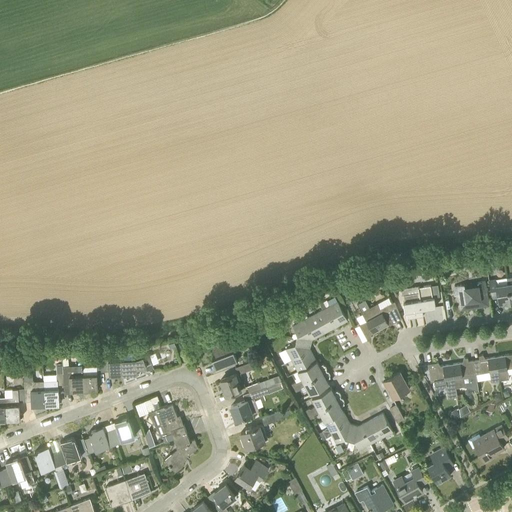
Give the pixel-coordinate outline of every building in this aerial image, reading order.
[(511,303),(508,283),(496,285),(495,279),(489,280),(492,295),(498,294),(499,304),(509,302),(509,303),(511,303)] [(481,299),(488,298),(485,280),(454,286),(455,296),(458,295),(461,310),(482,306),(481,299)] [(435,307),(431,285),(418,287),(419,292),(404,294),(405,301),(403,302),(405,311),(406,311),(407,318),(410,318),(410,316),(414,316),(414,317),(423,316),(422,309),(435,307)] [(381,328),(370,307),(365,299),(357,304),(366,320),(359,324),(368,340),(372,338),(370,334),(381,328)] [(322,309),(322,310),(331,328),(332,328),(332,329),(333,328),(336,326),(337,326),(340,324),(330,306),(327,300),(319,304),(322,309)] [(338,301),(330,306),(340,324),(341,324),(341,323),(348,320),(338,301)] [(377,303),(370,307),(381,328),(393,322),(392,321),(401,316),(394,301),(380,308),(377,303)] [(322,310),(313,314),(323,333),(331,328),(322,310)] [(304,311),(302,313),(315,337),(318,336),(319,336),(319,335),(323,333),(313,314),(308,317),(304,311)] [(298,335),(296,339),(311,343),(312,339),(314,338),(315,338),(315,337),(302,313),(297,315),(300,321),(293,325),(298,335)] [(252,324),(243,327),(245,334),(254,331),(252,324)] [(210,340),(216,356),(212,358),(216,368),(238,360),(227,333),(210,340)] [(286,348),(292,360),(311,350),(311,349),(310,349),(310,347),(311,344),(311,343),(296,339),(295,343),(286,348)] [(154,363),(167,357),(163,349),(151,355),(154,363)] [(292,360),(297,368),(315,358),(313,354),(314,354),(313,353),(311,350),(292,360)] [(61,351),(62,365),(63,365),(63,373),(64,386),(70,385),(70,390),(84,389),(83,374),(83,367),(82,367),(82,365),(69,366),(68,357),(65,357),(65,351),(61,351)] [(122,353),(122,351),(108,352),(108,358),(96,359),(97,371),(109,371),(109,375),(123,374),(122,353)] [(134,352),(122,353),(123,374),(137,373),(137,369),(146,365),(147,369),(154,367),(149,354),(136,358),(135,359),(134,352)] [(511,353),(496,356),(500,380),(509,378),(507,368),(511,367),(511,353)] [(479,359),(474,360),(476,373),(489,371),(491,382),(491,381),(500,380),(496,356),(484,358),(483,354),(479,355),(479,359)] [(452,363),(455,387),(463,386),(479,391),(476,373),(474,360),(468,360),(468,357),(463,357),(464,361),(452,363)] [(297,368),(301,377),(324,365),(323,363),(319,365),(317,360),(316,360),(315,358),(297,368)] [(252,361),(238,366),(241,372),(241,373),(255,367),(252,361)] [(457,396),(455,387),(452,363),(439,365),(438,362),(429,363),(431,381),(434,380),(435,387),(446,385),(448,398),(457,396)] [(57,380),(44,381),(45,404),(59,403),(58,386),(64,386),(63,373),(63,365),(62,365),(56,365),(56,373),(56,374),(57,380)] [(306,385),(329,373),(324,365),(301,377),(302,379),(296,382),(295,382),(291,384),(295,392),(300,389),(299,389),(306,385)] [(240,372),(241,372),(238,366),(235,367),(237,373),(221,380),(226,394),(241,388),(246,386),(240,372)] [(384,381),(393,398),(410,388),(400,371),(388,377),(389,379),(384,381)] [(23,373),(24,388),(25,401),(31,401),(32,405),(45,404),(44,381),(33,381),(32,380),(32,373),(23,373)] [(97,373),(83,374),(84,389),(98,388),(97,373)] [(329,373),(306,385),(310,394),(329,383),(327,379),(331,376),(329,373)] [(247,386),(249,392),(281,381),(279,374),(247,386)] [(283,387),(281,381),(249,392),(251,398),(231,406),(236,419),(259,410),(254,398),(283,387)] [(312,397),(317,405),(339,393),(337,389),(333,391),(331,387),(312,397)] [(4,390),(5,397),(7,419),(20,418),(19,401),(25,401),(24,388),(12,389),(4,390)] [(497,401),(502,398),(499,392),(493,395),(497,401)] [(320,412),(321,413),(344,401),(339,393),(317,405),(310,409),(310,408),(305,410),(309,418),(314,416),(313,415),(320,412)] [(148,412),(156,409),(153,403),(151,398),(135,404),(139,415),(148,412)] [(321,413),(325,422),(344,412),(343,410),(341,405),(345,403),(344,401),(321,413)] [(488,402),(486,409),(493,411),(495,404),(488,402)] [(172,432),(174,437),(187,432),(184,424),(181,425),(173,404),(168,406),(167,405),(156,409),(165,434),(172,432)] [(470,410),(467,404),(459,408),(461,416),(470,410)] [(397,421),(404,418),(396,405),(390,408),(397,421)] [(264,424),(296,412),(294,407),(280,412),(279,410),(262,416),(264,424)] [(456,408),(449,412),(453,419),(460,415),(456,408)] [(322,430),(324,433),(348,420),(347,417),(347,416),(346,416),(344,412),(325,422),(328,427),(322,430)] [(378,415),(376,416),(385,435),(393,431),(383,412),(382,412),(382,413),(379,415),(379,414),(378,415)] [(436,420),(433,415),(427,418),(430,423),(436,420)] [(376,416),(368,420),(378,439),(385,435),(376,416)] [(117,427),(111,429),(116,443),(136,435),(129,417),(115,422),(117,427)] [(346,437),(351,439),(354,424),(350,423),(349,421),(349,420),(348,420),(324,433),(326,438),(332,434),(336,442),(346,437)] [(361,424),(360,424),(370,443),(378,439),(368,420),(365,422),(365,421),(364,422),(361,424)] [(262,424),(241,432),(247,447),(263,441),(260,434),(265,432),(262,424)] [(354,424),(351,439),(354,440),(359,449),(370,443),(360,424),(359,425),(355,424),(354,424)] [(472,440),(484,461),(492,457),(491,454),(504,447),(500,441),(508,437),(501,425),(472,440)] [(91,436),(83,439),(87,448),(86,448),(88,453),(96,450),(116,443),(111,429),(105,432),(103,426),(89,431),(91,436)] [(187,432),(174,437),(178,448),(164,460),(171,467),(171,466),(175,471),(185,462),(183,459),(198,446),(195,438),(190,440),(187,432)] [(63,447),(57,449),(62,465),(68,463),(67,461),(81,455),(79,451),(86,448),(87,448),(83,439),(83,438),(76,440),(74,437),(61,442),(63,447)] [(335,446),(339,452),(344,450),(340,443),(335,446)] [(62,465),(57,449),(51,452),(49,446),(35,451),(42,470),(54,465),(56,469),(53,470),(59,486),(69,483),(62,466),(62,465)] [(436,456),(433,458),(434,461),(427,465),(437,482),(450,475),(444,462),(450,459),(451,459),(444,446),(433,452),(436,456)] [(150,452),(148,447),(141,449),(143,455),(150,452)] [(385,456),(382,450),(377,453),(380,459),(385,456)] [(8,467),(2,470),(7,483),(18,479),(21,487),(37,481),(27,455),(20,458),(20,457),(6,462),(8,467)] [(388,467),(384,459),(378,462),(383,470),(388,467)] [(260,479),(268,468),(256,460),(251,468),(244,464),(236,476),(249,485),(256,476),(260,479)] [(346,468),(352,479),(363,473),(357,462),(346,468)] [(329,471),(335,468),(332,463),(326,466),(329,471)] [(412,471),(415,476),(405,481),(402,476),(394,480),(404,500),(423,490),(419,484),(426,480),(419,467),(412,471)] [(138,474),(125,479),(132,497),(151,490),(146,476),(140,478),(138,474)] [(288,481),(295,495),(302,491),(295,477),(288,481)] [(132,497),(125,479),(112,484),(113,488),(107,490),(112,505),(132,497)] [(226,511),(228,510),(224,504),(235,495),(226,483),(214,492),(219,499),(213,503),(219,511),(226,511)] [(382,511),(381,510),(394,504),(383,483),(370,490),(367,485),(355,492),(359,501),(363,499),(364,499),(363,499),(369,510),(370,510),(371,511),(382,511)] [(39,492),(36,485),(32,487),(33,490),(30,491),(31,495),(39,492)] [(22,499),(18,490),(13,492),(16,501),(22,499)] [(84,500),(71,504),(73,511),(95,511),(91,501),(85,503),(84,500)] [(192,509),(194,511),(212,511),(204,500),(192,509)] [(326,511),(349,511),(344,502),(326,511)]
